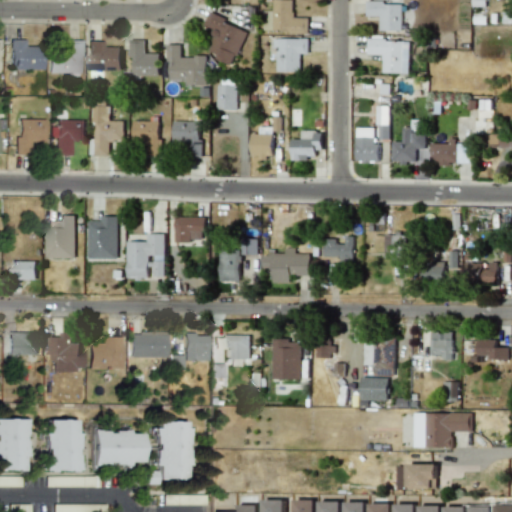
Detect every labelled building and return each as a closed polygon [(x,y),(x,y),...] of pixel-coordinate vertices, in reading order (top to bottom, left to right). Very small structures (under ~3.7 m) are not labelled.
[(292,0),(272,0),(273,11),(263,11),(263,32),(308,31),(308,17),(292,17),(292,0)] [(402,2),(366,2),(366,16),(379,16),(379,30),(401,31),(402,2)] [(246,31),(224,22),(226,18),(209,11),(203,26),(215,31),(206,53),(233,64),(246,31)] [(276,38),(275,71),(300,72),(300,54),(308,54),(308,39),(276,38)] [(8,69),(41,70),(42,46),(23,46),(23,40),(8,39),(8,69)] [(145,40),(129,39),(129,56),(132,56),(132,75),(158,76),(158,53),(144,53),(145,40)] [(367,54),(382,55),(382,72),(408,73),(409,40),(367,39),(367,54)] [(79,40),(62,40),(62,53),(47,53),(47,73),(66,73),(66,78),(78,79),(79,40)] [(87,70),(120,70),(120,47),(102,46),(102,41),(87,41),(87,70)] [(185,85),(206,86),(207,56),(181,56),(181,45),(168,44),(168,80),(185,80),(185,85)] [(216,109),(236,110),(237,85),(217,85),(216,109)] [(89,155),(109,155),(109,141),(123,141),(123,121),(109,120),(109,106),(93,106),(93,139),(90,139),(89,155)] [(389,106),(378,106),(377,135),(389,135),(389,106)] [(13,155),(30,155),(30,142),(43,142),(43,119),(17,119),(17,136),(13,136),(13,155)] [(83,120),(55,119),(55,127),(49,127),(48,138),(53,138),(53,155),(70,155),(70,140),(83,140),(83,120)] [(143,155),(158,156),(160,121),(133,121),(132,148),(143,148),(143,155)] [(201,153),(201,122),(173,122),(173,154),(201,153)] [(251,134),(251,158),(272,158),(271,126),(259,127),(259,134),(251,134)] [(424,148),(424,133),(412,132),(412,127),(402,126),(402,141),(392,141),(391,162),(415,162),(415,148),(424,148)] [(356,161),(379,161),(379,144),(375,144),(375,128),(356,127),(356,161)] [(291,159),(315,159),(316,149),(322,149),(322,131),(301,131),(301,139),(291,139),(291,159)] [(489,148),(511,147),(511,134),(488,135),(489,148)] [(458,164),(458,138),(449,138),(449,143),(431,143),(430,163),(458,164)] [(45,220),(46,258),(75,258),(74,215),(58,215),(58,220),(45,220)] [(88,221),(88,258),(117,259),(118,216),(101,216),(101,221),(88,221)] [(174,240),(203,241),(204,217),(175,216),(174,240)] [(147,241),(127,241),(127,277),(148,277),(148,267),(154,267),(154,276),(164,276),(164,233),(147,233),(147,241)] [(392,263),(407,263),(407,235),(385,235),(385,257),(392,257),(392,263)] [(353,236),(345,236),(345,243),(336,243),(336,238),(323,238),(323,258),(353,259),(353,236)] [(258,239),(242,239),(241,254),(257,254),(258,239)] [(220,247),(219,281),(240,281),(241,247),(220,247)] [(310,276),(310,253),(295,253),(295,248),(284,248),(284,253),(263,253),(263,268),(272,268),(272,282),(290,282),(290,275),(310,276)] [(458,251),(449,251),(448,270),(457,270),(458,251)] [(498,263),(472,262),(472,254),(465,254),(464,283),(497,284),(498,263)] [(35,280),(36,261),(11,261),(10,279),(35,280)] [(445,261),(423,262),(423,279),(445,278),(445,261)] [(6,355),(34,356),(35,332),(7,332),(6,355)] [(49,371),(80,370),(80,343),(73,343),(73,332),(60,332),(60,337),(49,337),(49,371)] [(442,359),(453,359),(453,332),(430,332),(431,355),(442,355),(442,359)] [(164,357),(164,333),(128,333),(128,357),(164,357)] [(182,360),(206,361),(206,334),(183,334),(182,360)] [(225,359),(249,359),(250,335),(222,335),(222,348),(225,348),(225,359)] [(86,368),(119,368),(119,337),(100,337),(100,343),(86,343),(86,368)] [(373,376),(395,376),(396,337),(374,337),(373,376)] [(289,339),(273,338),(272,379),(300,379),(301,343),(289,342),(289,339)] [(477,355),(487,355),(487,360),(509,359),(508,347),(496,347),(496,339),(477,339),(477,355)] [(317,357),(331,357),(332,343),(317,343),(317,357)] [(388,400),(388,378),(361,377),(360,400),(388,400)] [(413,447),(452,447),(452,431),(472,431),(472,413),(413,413),(413,447)] [(0,470),(23,470),(23,419),(0,418),(0,470)] [(45,419),(45,432),(42,432),(42,470),(75,471),(76,420),(45,419)] [(186,478),(186,421),(153,421),(153,466),(155,466),(155,478),(186,478)] [(140,433),(127,433),(127,430),(89,430),(89,466),(108,466),(108,465),(128,465),(128,462),(140,462),(140,433)] [(437,487),(436,464),(407,464),(407,488),(437,487)]
